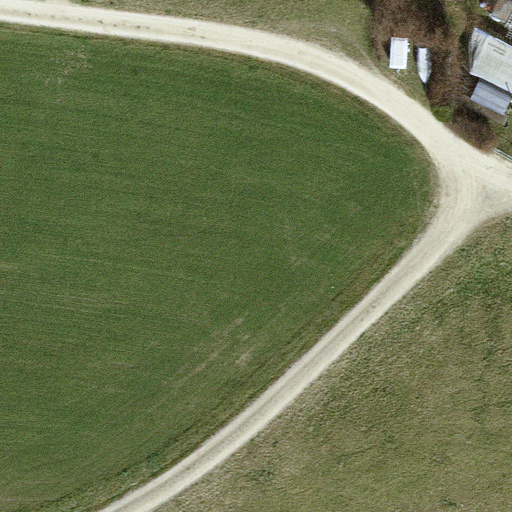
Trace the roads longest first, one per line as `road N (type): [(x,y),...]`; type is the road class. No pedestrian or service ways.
road 1 (track): [(7,0),(331,52),(443,120),(499,175),(511,176)]
road 2 (track): [(499,175),(237,435),(118,511)]
